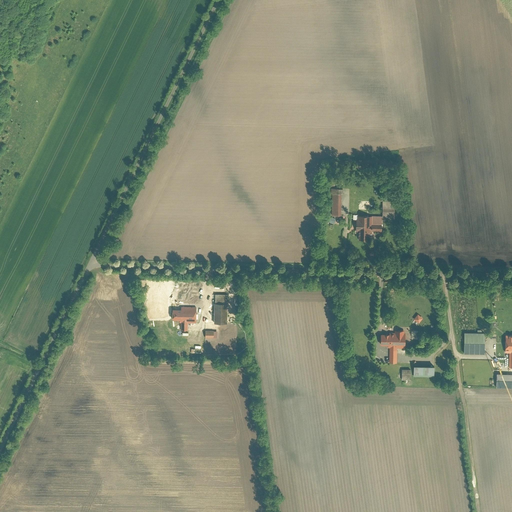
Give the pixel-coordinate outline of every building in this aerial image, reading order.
[(337,188),(330,188),(328,220),(336,220),(337,188)] [(354,231),(354,237),(365,237),(366,228),(378,228),(378,222),(391,222),(391,199),(377,199),(376,214),(350,214),(349,231),(354,231)] [(210,290),(209,319),(223,320),(224,290),(210,290)] [(505,350),(505,364),(511,364),(511,334),(506,334),(508,300),(489,299),(487,332),(493,333),(492,349),(505,350)] [(176,320),(176,328),(185,329),(185,320),(192,320),(192,304),(176,303),(176,306),(167,305),(166,320),(176,320)] [(409,315),(414,319),(418,314),(413,310),(409,315)] [(459,350),(480,350),(481,329),(459,328),(459,350)] [(394,345),(404,345),(404,331),(402,331),(402,329),(395,329),(395,332),(379,332),(379,343),(386,343),(386,347),(387,347),(387,368),(394,368),(394,345)] [(409,354),(409,374),(427,375),(427,354),(409,354)] [(491,384),(511,384),(511,369),(492,369),(491,384)]
